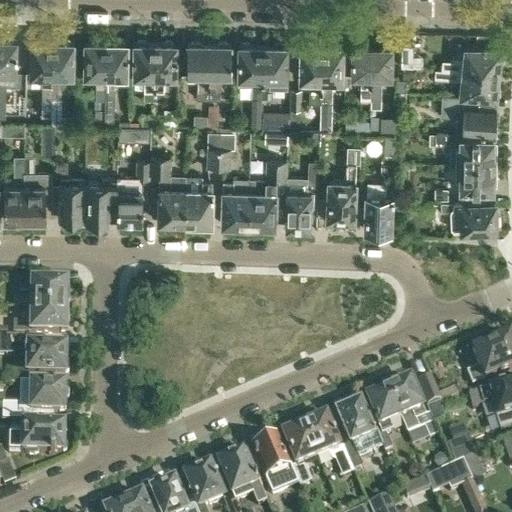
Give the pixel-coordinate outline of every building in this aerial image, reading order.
[(0,122),(6,122),(7,72),(16,72),(16,38),(13,38),(11,36),(5,36),(3,38),(0,38),(0,122)] [(43,74),(43,97),(42,116),(52,116),(52,40),(44,40),(42,37),(36,37),(33,40),(31,40),(30,74),(43,74)] [(52,116),(52,123),(54,123),(54,124),(66,124),(66,115),(61,115),(62,75),(73,75),(73,40),(70,40),(69,37),(62,37),(60,40),(52,40),(52,116)] [(95,98),(105,98),(106,41),(98,41),(97,38),(89,37),(87,41),(84,41),(84,75),(96,75),(95,98)] [(106,41),(105,98),(115,98),(115,76),(126,76),(127,41),(124,41),(122,38),(116,38),(114,41),(106,41)] [(144,99),(154,99),(156,42),(147,41),(145,39),(138,39),(137,41),(133,41),(133,76),(144,76),(144,99)] [(164,42),(156,42),(154,99),(164,99),(164,77),(175,77),(176,42),(173,42),(171,39),(164,39),(164,42)] [(197,99),(208,99),(209,43),(200,43),(198,40),(192,40),(191,42),(187,42),(187,73),(197,73),(197,99)] [(218,43),(209,43),(208,99),(220,99),(220,74),(231,74),(231,43),(228,43),(227,40),(220,40),(218,43)] [(241,43),(238,43),(238,86),(253,86),(252,98),(262,98),(263,44),(252,43),(249,41),(243,41),(241,43)] [(273,98),(273,88),(287,88),(288,45),(285,44),(282,42),(276,41),(274,44),(263,44),(262,98),(273,98)] [(310,102),(321,102),(322,45),(315,45),(312,42),(307,42),(303,45),(301,45),(301,79),(311,80),(310,102)] [(331,45),(322,45),(321,102),(320,127),(332,127),(333,80),(342,80),(343,45),(339,45),(336,43),(332,43),(331,45)] [(362,77),(362,100),(372,100),(372,46),(364,46),(362,43),(357,43),(355,46),(352,46),(351,76),(362,77)] [(372,46),(372,100),(372,103),(372,108),(382,108),(382,77),(392,77),(392,47),(391,47),(388,44),(383,44),(381,46),(372,46)] [(412,66),(413,44),(402,44),(402,66),(412,66)] [(442,69),(499,73),(500,63),(502,61),(503,52),(501,50),(501,46),(464,46),(463,61),(442,59),(442,69)] [(498,84),(499,73),(442,69),(435,68),(434,77),(461,80),(460,96),(480,97),(496,98),(497,95),(499,94),(500,85),(498,84)] [(396,79),(396,94),(406,94),(406,79),(396,79)] [(301,89),(290,88),(289,128),(300,128),(301,89)] [(406,94),(396,94),(396,110),(406,110),(406,94)] [(480,97),(460,96),(442,95),(441,115),(463,117),(462,131),(495,133),(495,129),(497,127),(498,121),(495,119),(496,107),(479,106),(480,97)] [(217,107),(208,107),(207,114),(207,126),(215,127),(217,107)] [(95,109),(95,122),(105,122),(105,109),(95,109)] [(105,109),(105,122),(115,122),(115,109),(105,109)] [(163,124),(177,124),(177,109),(163,109),(163,124)] [(196,126),(207,126),(207,114),(197,113),(196,126)] [(141,116),(141,125),(154,124),(153,116),(141,116)] [(370,131),(380,132),(382,118),(371,117),(370,131)] [(353,119),(345,119),(345,131),(369,132),(370,121),(353,120),(353,119)] [(54,142),(54,124),(54,123),(52,123),(42,123),(42,142),(54,142)] [(141,127),(141,141),(149,141),(149,127),(141,127)] [(221,127),(220,131),(220,147),(219,167),(231,167),(232,127),(221,127)] [(219,167),(220,147),(220,131),(208,131),(207,167),(219,167)] [(385,132),(385,155),(395,156),(395,132),(385,132)] [(448,134),(430,134),(430,145),(448,145),(448,134)] [(454,163),(496,163),(496,147),(493,147),(493,138),(461,138),(461,148),(450,148),(450,163),(454,163)] [(341,219),(351,219),(353,219),(356,161),(359,162),(360,146),(347,146),(346,174),(344,174),(343,180),(328,180),(328,187),(325,190),(327,195),(327,210),(326,218),(329,218),(330,220),(331,221),(332,222),(333,223),(335,223),(336,223),(338,222),(339,222),(340,220),(341,219)] [(25,164),(25,220),(34,220),(36,222),(41,222),(43,220),(45,220),(46,188),(52,188),(52,173),(34,173),(35,155),(25,155),(25,164)] [(149,155),(149,160),(149,174),(159,174),(157,222),(171,222),(172,224),(180,225),(182,223),(185,223),(186,189),(169,188),(170,156),(149,155)] [(385,195),(365,194),(364,230),(367,230),(369,233),(377,233),(378,230),(390,231),(390,211),(393,211),(394,181),(395,156),(385,155),(382,158),(381,172),(384,175),(383,192),(385,195)] [(116,220),(142,221),(142,181),(147,181),(147,178),(149,178),(149,174),(149,160),(136,160),(136,174),(116,174),(116,178),(116,220)] [(267,160),(266,178),(276,179),(286,179),(287,161),(267,160)] [(56,161),(56,172),(67,172),(67,161),(56,161)] [(287,227),(289,229),(295,229),(297,227),(309,228),(310,206),(312,206),(313,193),(318,193),(319,161),(307,161),(307,181),(306,180),(305,193),(285,192),(284,227),(287,227)] [(496,180),(496,163),(454,163),(454,180),(461,180),(461,189),(493,189),(494,180),(496,180)] [(15,220),(25,220),(25,164),(15,164),(15,186),(4,186),(3,220),(6,220),(8,222),(13,222),(15,220)] [(186,175),(186,189),(185,223),(188,223),(189,225),(197,225),(199,223),(211,223),(211,211),(212,180),(201,180),(201,175),(186,175)] [(81,219),(83,219),(84,183),(72,183),(72,178),(59,178),(59,219),(71,219),(71,222),(79,222),(81,219)] [(84,182),(84,183),(83,219),(86,219),(86,222),(98,223),(98,220),(101,220),(101,216),(106,217),(106,218),(106,220),(107,220),(107,219),(116,219),(116,220),(116,178),(102,178),(102,182),(84,182)] [(233,182),(223,181),(221,224),(233,224),(235,227),(242,227),(244,225),(247,225),(249,191),(250,179),(233,178),(233,182)] [(250,225),(252,227),(259,228),(261,225),(274,226),(276,179),(266,178),(265,192),(249,191),(247,225),(250,225)] [(434,188),(434,199),(447,199),(447,188),(434,188)] [(486,200),(450,201),(442,201),(442,210),(451,210),(452,228),(455,230),(462,230),(468,230),(468,232),(478,232),(478,229),(495,228),(495,202),(486,202),(486,200)] [(40,271),(40,282),(49,282),(49,271),(40,271)] [(31,307),(66,308),(66,305),(69,303),(69,297),(66,295),(67,282),(40,282),(20,282),(20,291),(32,291),(31,307)] [(66,311),(66,308),(31,307),(31,327),(26,327),(26,322),(14,322),(14,332),(66,333),(66,321),(68,319),(68,313),(66,311)] [(472,351),(475,358),(478,367),(466,372),(472,385),(511,368),(511,339),(509,335),(472,351)] [(66,362),(65,361),(65,348),(54,347),(51,346),(41,346),(41,347),(29,347),(29,338),(0,337),(0,355),(14,355),(28,356),(27,375),(65,376),(65,374),(66,374),(67,373),(68,373),(68,372),(68,364),(68,363),(67,362),(66,362)] [(439,398),(434,385),(430,376),(417,382),(426,404),(439,398)] [(428,414),(424,415),(410,380),(400,384),(398,384),(394,384),(391,387),(390,388),(388,389),(400,418),(407,433),(424,426),(429,438),(436,435),(432,426),(428,414)] [(511,381),(467,395),(471,409),(490,403),(494,414),(495,413),(496,418),(511,413),(511,381)] [(18,420),(18,417),(41,417),(41,414),(64,414),(64,399),(67,399),(68,387),(65,387),(65,384),(30,384),(30,406),(8,406),(7,406),(6,407),(4,407),(3,408),(2,410),(1,411),(1,412),(1,413),(1,420),(18,420)] [(366,399),(379,432),(376,433),(382,447),(384,452),(391,449),(385,433),(391,431),(388,423),(400,418),(388,389),(386,390),(384,390),(380,390),(378,391),(376,394),(366,399)] [(442,402),(426,408),(428,414),(432,426),(446,421),(442,410),(444,409),(442,402)] [(367,453),(382,447),(376,433),(372,434),(359,404),(357,404),(355,404),(354,403),(353,403),(351,403),(350,403),(348,404),(347,406),(347,407),(347,409),(336,414),(345,434),(342,435),(346,445),(342,447),(350,463),(361,458),(356,444),(362,441),(367,453)] [(354,473),(350,463),(342,447),(339,448),(326,416),(323,417),(324,418),(318,421),(318,420),(315,421),(312,419),(306,422),(305,425),(303,426),(317,458),(328,453),(332,461),(335,462),(342,478),(354,473)] [(9,435),(9,443),(8,452),(21,453),(24,453),(26,454),(29,456),(32,456),(34,455),(37,454),(38,453),(50,454),(50,456),(56,456),(56,454),(63,454),(63,453),(64,453),(64,452),(65,452),(65,451),(66,451),(66,450),(66,440),(66,439),(66,438),(65,438),(64,437),(63,437),(63,426),(36,426),(36,421),(9,420),(9,429),(9,435)] [(290,468),(297,483),(300,490),(308,487),(307,483),(311,482),(306,471),(308,470),(305,463),(317,458),(303,426),(302,426),(298,425),(293,427),(291,431),(289,432),(289,433),(284,435),(283,434),(281,435),(294,466),(290,468)] [(256,456),(245,460),(246,461),(250,471),(253,470),(254,473),(262,470),(272,494),(297,483),(290,468),(289,468),(277,441),(276,438),(276,437),(275,435),(271,436),(270,436),(272,439),(268,441),(266,438),(266,439),(251,445),(252,448),(253,448),(256,456)] [(468,436),(448,444),(451,454),(454,453),(457,459),(474,452),(468,436)] [(0,447),(0,476),(4,486),(16,480),(6,457),(5,458),(1,447),(0,447)] [(254,492),(252,493),(258,506),(267,502),(254,473),(253,470),(250,471),(246,461),(245,460),(244,457),(241,449),(238,451),(238,450),(237,451),(239,454),(234,456),(233,452),(232,453),(217,460),(232,496),(252,487),(254,492)] [(485,511),(462,461),(441,471),(450,491),(461,486),(473,511),(485,511)] [(193,473),(184,476),(192,495),(190,497),(191,500),(193,502),(196,511),(207,511),(205,507),(223,500),(214,477),(209,466),(208,464),(192,470),(191,470),(193,473)] [(394,479),(390,481),(387,487),(389,491),(398,487),(394,479)] [(191,500),(183,503),(173,481),(171,482),(168,481),(161,483),(160,487),(149,491),(157,511),(196,511),(193,502),(191,500)] [(121,501),(125,511),(148,511),(141,495),(139,496),(136,494),(130,497),(130,500),(122,503),(121,501)] [(394,511),(387,496),(368,505),(371,511),(394,511)] [(125,511),(121,501),(122,503),(114,506),(112,505),(106,507),(105,510),(103,511),(125,511)]
